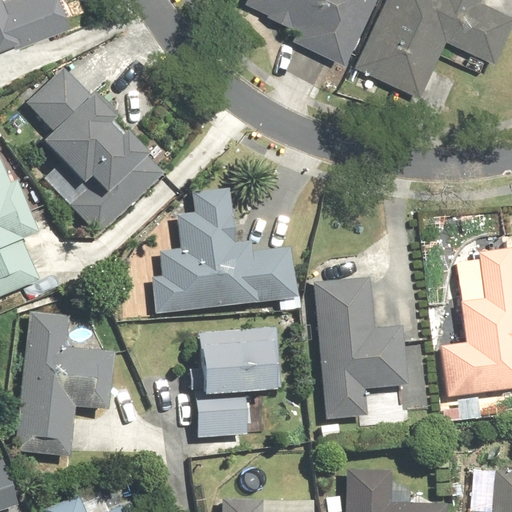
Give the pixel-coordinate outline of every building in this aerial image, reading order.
[(0,0),(0,43),(59,20),(50,0),(0,0)] [(236,0),(236,1),(293,29),(283,48),(329,70),(363,0),(236,0)] [(375,0),(344,64),(411,98),(439,42),(485,65),(506,22),(472,6),(475,0),(375,0)] [(84,187),(68,203),(101,237),(165,176),(64,71),(28,105),(57,135),(45,146),(84,187)] [(0,166),(0,298),(38,284),(21,241),(40,233),(19,180),(7,185),(0,166)] [(154,281),(158,316),(300,299),(294,250),(257,254),(256,242),(238,245),(232,189),(190,194),(193,213),(178,215),(182,253),(165,255),(168,279),(154,281)] [(468,346),(439,350),(447,402),(511,392),(511,250),(511,245),(483,249),(492,304),(462,308),(468,346)] [(313,282),(324,420),(368,417),(366,390),(406,387),(401,330),(374,332),(370,278),(313,282)] [(28,313),(14,451),(70,456),(75,410),(105,413),(111,355),(67,351),(70,317),(28,313)] [(198,394),(202,443),(251,438),(248,400),(289,396),(283,328),(203,335),(209,393),(198,394)] [(471,402),(442,406),(444,425),(474,421),(471,402)] [(390,463),(339,463),(338,511),(441,511),(442,507),(390,506),(390,463)] [(0,505),(13,501),(2,467),(0,467),(0,505)] [(511,511),(511,477),(500,476),(496,511),(511,511)] [(85,511),(77,491),(42,505),(44,511),(136,511),(131,500),(100,511),(85,511)] [(214,500),(213,511),(311,511),(312,503),(214,500)]
